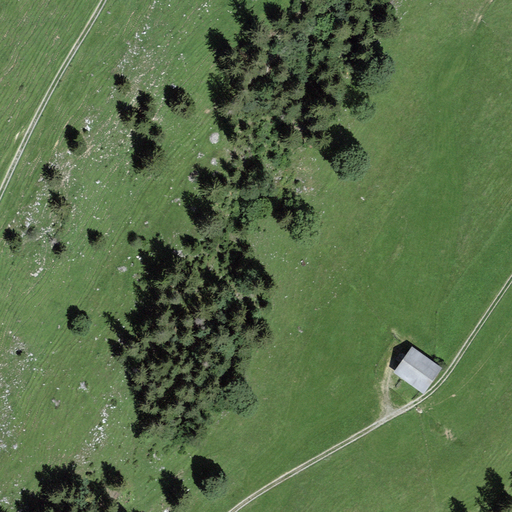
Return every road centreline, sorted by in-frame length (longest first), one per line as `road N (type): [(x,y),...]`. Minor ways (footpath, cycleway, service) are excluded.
road 1 (track): [(511,278),(430,391),(231,511)]
road 2 (track): [(103,0),(0,194)]
